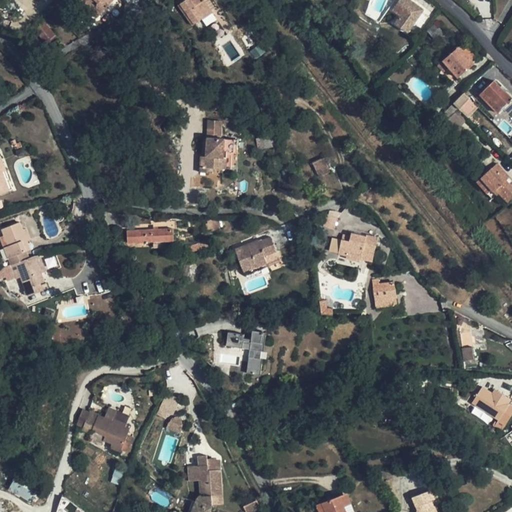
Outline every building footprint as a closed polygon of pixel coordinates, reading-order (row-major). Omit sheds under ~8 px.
[(22,15),(36,0),(13,0),(10,4),(22,15)] [(79,0),(79,1),(97,18),(105,10),(109,14),(121,1),(120,0),(79,0)] [(201,2),(200,0),(186,0),(181,4),(195,23),(203,18),(203,19),(204,18),(209,25),(217,19),(204,0),(201,2)] [(393,24),(408,34),(425,9),(411,0),(398,0),(391,11),(398,16),(393,24)] [(34,28),(46,45),(57,36),(44,20),(34,28)] [(442,26),(438,22),(428,32),(432,36),(440,28),(442,26)] [(444,33),(440,28),(432,36),(437,40),(444,33)] [(464,51),(460,47),(444,60),(450,67),(459,78),(475,64),(472,60),(464,51)] [(476,57),(468,48),(464,51),(472,60),(476,57)] [(450,67),(444,60),(439,66),(445,72),(450,67)] [(501,87),(495,81),(481,94),(499,113),(511,100),(511,96),(507,91),(505,92),(501,87)] [(454,104),(460,109),(463,105),(465,103),(470,98),(465,92),(462,95),(454,104)] [(460,109),(454,104),(443,115),(447,119),(460,109)] [(433,131),(443,115),(437,110),(427,126),(433,131)] [(208,138),(220,139),(222,120),(209,119),(208,138)] [(271,136),(274,146),(280,145),(278,134),(271,136)] [(274,146),(271,136),(256,139),(258,149),(274,146)] [(235,139),(220,139),(208,138),(206,156),(206,165),(201,165),(200,172),(214,173),(214,168),(223,169),(223,157),(224,151),(234,152),(235,139)] [(17,146),(17,148),(22,147),(21,142),(17,143),(15,139),(11,141),(12,145),(15,144),(15,147),(17,146)] [(317,172),(328,166),(324,157),(313,163),(317,172)] [(499,174),(500,172),(503,170),(497,164),(493,168),(499,174)] [(499,174),(493,168),(482,177),(498,195),(500,193),(509,203),(511,200),(511,185),(506,179),(500,172),(499,174)] [(509,177),(503,170),(500,172),(506,179),(509,177)] [(0,173),(0,171),(0,194),(10,191),(3,172),(0,173)] [(336,217),(325,214),(322,224),(333,227),(336,217)] [(206,223),(208,231),(218,229),(216,221),(206,223)] [(4,248),(9,259),(13,257),(26,251),(22,240),(27,238),(23,229),(20,222),(2,229),(4,235),(9,246),(4,248)] [(22,240),(26,251),(31,250),(28,241),(32,240),(27,228),(23,229),(27,238),(22,240)] [(128,243),(153,241),(173,240),(174,240),(173,228),(127,231),(118,231),(119,241),(128,241),(128,243)] [(339,253),(347,255),(360,258),(372,261),(378,237),(367,235),(366,236),(352,233),(351,236),(343,235),(342,239),(339,253)] [(0,236),(0,237),(4,248),(9,246),(4,235),(0,236)] [(279,258),(271,236),(235,250),(242,268),(256,263),(257,266),(267,262),(279,258)] [(13,257),(20,276),(28,296),(43,291),(40,283),(45,281),(41,273),(35,256),(29,258),(26,251),(13,257)] [(40,254),(35,256),(41,273),(46,271),(40,254)] [(11,265),(14,273),(16,277),(20,276),(13,257),(9,259),(11,265)] [(279,258),(267,262),(268,266),(281,262),(279,258)] [(256,263),(242,268),(245,275),(258,270),(257,266),(256,263)] [(4,268),(7,276),(14,273),(11,265),(4,268)] [(390,290),(395,290),(394,282),(373,286),(375,299),(391,297),(390,290)] [(325,299),(319,300),(320,315),(332,316),(332,308),(326,308),(325,299)] [(252,330),(251,339),(251,344),(250,349),(255,350),(261,351),(264,351),(267,332),(252,330)] [(243,348),(244,343),(244,338),(245,334),(228,332),(226,346),(243,348)] [(473,346),(473,336),(461,336),(461,346),(473,346)] [(465,361),(475,359),(473,347),(463,348),(465,361)] [(263,358),(260,358),(254,357),(249,356),(247,373),(261,375),(263,358)] [(472,403),(499,421),(495,427),(502,431),(511,415),(511,405),(509,403),(511,399),(495,389),(493,393),(483,386),(472,403)] [(171,389),(164,400),(177,408),(184,397),(171,389)] [(108,408),(105,417),(112,420),(113,418),(116,411),(108,408)] [(110,447),(121,452),(130,429),(125,427),(126,424),(113,418),(112,420),(105,417),(99,414),(89,411),(82,429),(91,432),(92,430),(105,436),(104,440),(112,443),(110,447)] [(171,416),(166,429),(181,433),(183,421),(171,416)] [(197,502),(192,511),(209,511),(212,506),(213,505),(223,504),(221,469),(208,470),(207,460),(207,455),(198,456),(198,465),(187,466),(188,481),(200,480),(201,495),(199,497),(198,498),(197,501),(197,502)] [(208,470),(221,469),(220,459),(207,460),(208,470)] [(29,501),(37,487),(16,475),(8,489),(29,501)] [(433,498),(429,489),(413,495),(418,507),(419,510),(418,511),(435,511),(432,506),(431,506),(428,500),(433,498)] [(325,511),(347,511),(345,506),(351,504),(347,492),(330,500),(322,503),(325,511)] [(188,511),(192,511),(197,502),(193,500),(188,511)] [(247,511),(258,511),(262,511),(257,501),(245,507),(247,511)] [(325,511),(322,503),(317,505),(319,511),(325,511)]
